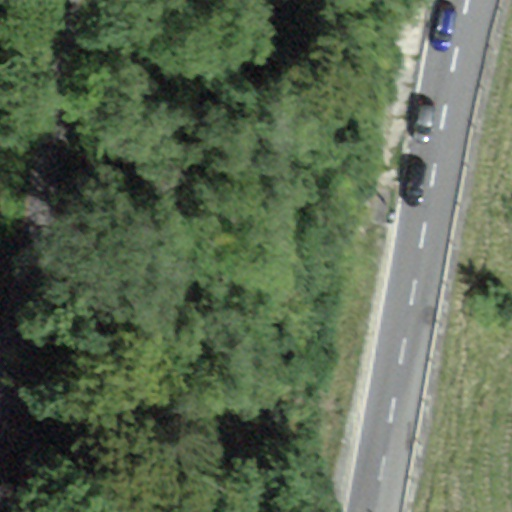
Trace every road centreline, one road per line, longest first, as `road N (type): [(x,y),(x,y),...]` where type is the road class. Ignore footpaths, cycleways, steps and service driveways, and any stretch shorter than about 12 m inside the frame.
road 1 (secondary): [(367,511),(469,0)]
road 2 (unclassified): [(0,362),(28,306),(66,0)]
